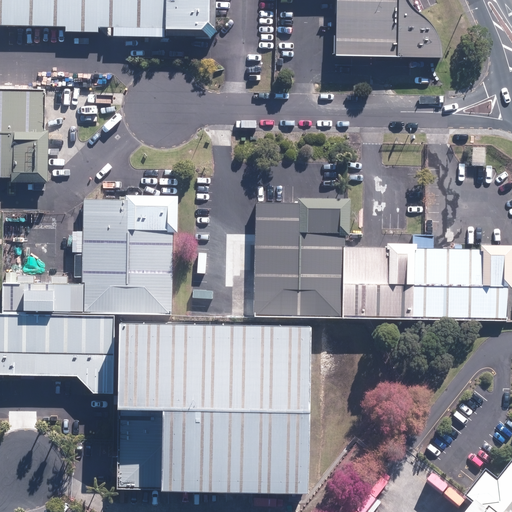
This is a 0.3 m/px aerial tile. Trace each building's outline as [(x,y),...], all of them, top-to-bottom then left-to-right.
[(216,0),(0,0),(0,31),(216,36),(216,0)] [(408,0),(341,0),(340,63),(446,65),(446,55),(445,48),(440,40),(428,27),(419,20),(411,10),(409,2),(408,0)] [(66,66),(66,87),(82,87),(83,67),(66,66)] [(0,91),(0,182),(51,183),(53,92),(0,91)] [(174,199),(85,198),(84,280),(5,279),(5,309),(51,310),(115,312),(173,311),(174,199)] [(251,206),(250,320),(505,323),(505,251),(351,249),(352,208),(251,206)] [(0,371),(40,372),(49,372),(51,310),(5,309),(0,308),(0,371)] [(51,310),(49,372),(78,373),(94,389),(114,390),(115,312),(51,310)] [(308,322),(123,318),(120,481),(305,485),(308,322)] [(511,511),(511,458),(496,478),(485,469),(462,497),(472,504),(465,511),(511,511)]
